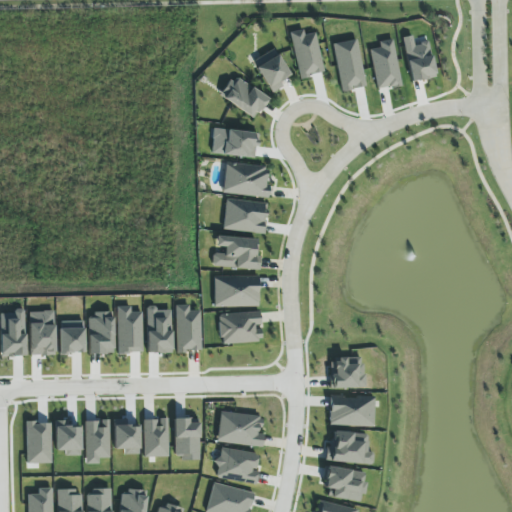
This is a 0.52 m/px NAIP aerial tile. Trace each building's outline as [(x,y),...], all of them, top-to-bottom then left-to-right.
[(324,73),(315,33),(304,35),(303,30),(289,33),(299,78),(324,73)] [(410,81),(435,76),(428,42),(413,44),(412,36),(402,38),(410,81)] [(376,90),(400,86),(392,39),(378,42),(379,48),(369,50),(376,90)] [(252,61),(270,92),(291,79),(274,49),(252,61)] [(267,98),(233,75),(219,96),(253,119),(267,98)] [(268,198),(269,186),(265,186),(267,168),(225,163),(222,193),(268,198)] [(268,204),(226,199),(222,229),(264,234),(268,204)] [(257,270),(259,239),(216,237),(215,247),(224,247),(223,254),(213,254),(212,267),(257,270)] [(258,307),(258,276),(213,277),(214,308),(258,307)] [(176,352),(201,352),(200,311),(189,311),(189,305),(175,305),(176,352)] [(142,353),(141,312),(130,312),(130,306),(116,306),(117,354),(142,353)] [(147,354),(171,353),(170,310),(155,311),(155,306),(145,307),(147,354)] [(25,356),(24,311),(0,311),(0,347),(0,357),(25,356)] [(29,356),(54,356),(54,312),(28,312),(29,356)] [(88,354),(113,354),(112,312),(93,312),(93,319),(87,319),(88,354)] [(260,327),(259,312),(219,314),(220,344),(261,342),(260,327)] [(83,354),(83,321),(59,321),(59,354),(83,354)] [(329,359),(330,389),(363,388),(363,359),(329,359)] [(328,426),(373,426),(373,397),(329,396),(328,426)] [(216,442),(262,448),(264,434),(259,434),(261,417),(220,412),(216,442)] [(199,459),(198,423),(187,423),(187,418),(173,419),(174,460),(199,459)] [(168,457),(167,419),(143,419),(143,457),(168,457)] [(84,421),(85,464),(98,464),(98,459),(109,458),(108,421),(84,421)] [(50,422),(25,423),(27,465),(51,464),(50,422)] [(372,464),(373,452),(367,452),(368,434),(329,432),(328,462),(372,464)] [(254,485),(260,455),(220,447),(214,477),(254,485)] [(362,502),(365,472),(326,467),(323,497),(362,502)] [(206,511),(249,511),(253,492),(212,484),(206,511)] [(51,511),(51,488),(37,489),(37,494),(27,495),(27,511),(51,511)] [(56,511),(80,511),(80,489),(56,490),(56,511)] [(119,495),(118,511),(143,511),(145,491),(127,490),(127,495),(119,495)] [(87,511),(109,511),(109,492),(87,493),(87,511)] [(357,511),(358,510),(319,501),(316,511),(357,511)] [(157,511),(181,511),(183,509),(160,502),(157,511)]
